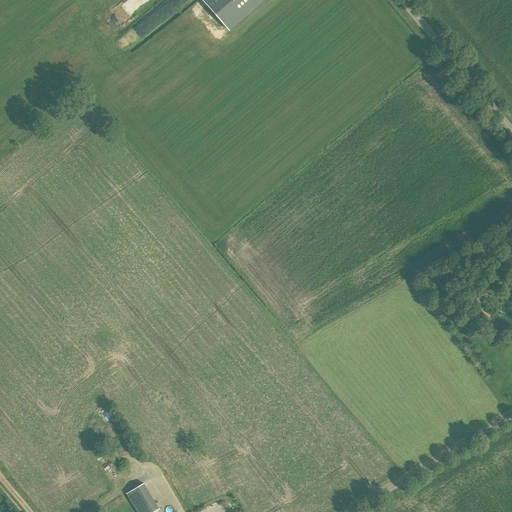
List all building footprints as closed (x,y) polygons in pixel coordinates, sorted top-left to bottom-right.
[(133,16),(146,3),(143,0),(136,0),(127,9),(133,16)] [(178,0),(168,0),(138,26),(146,36),(183,4),(178,0)] [(262,0),(202,0),(228,30),(262,0)] [(111,457),(104,447),(96,452),(103,462),(111,457)] [(162,470),(184,511),(193,511),(206,505),(205,503),(220,495),(209,475),(212,473),(199,450),(162,470)] [(125,494),(127,496),(136,511),(162,511),(160,508),(159,509),(143,483),(125,494)]
